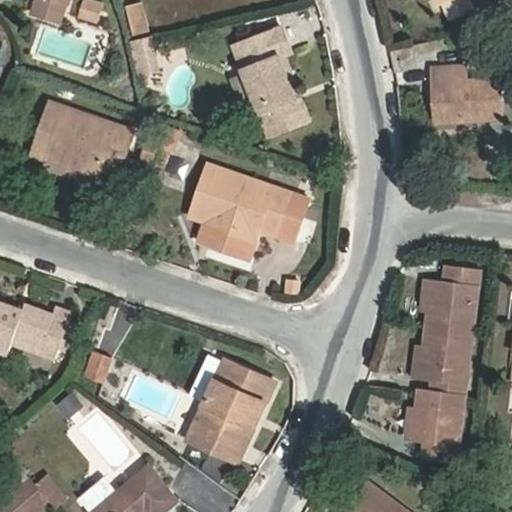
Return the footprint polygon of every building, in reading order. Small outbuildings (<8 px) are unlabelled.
[(60,16),(65,0),(34,0),(32,6),(60,16)] [(99,1),(96,0),(83,0),(80,11),(94,16),(99,1)] [(141,0),(138,0),(127,3),(131,22),(146,19),(141,0)] [(146,19),(131,22),(134,32),(148,28),(146,19)] [(312,119),(305,101),(300,104),(296,94),(301,92),(286,54),(294,50),(285,26),(236,46),(271,135),(312,119)] [(150,36),(131,41),(136,65),(156,61),(150,36)] [(467,69),(437,69),(440,122),(504,120),(502,83),(467,84),(467,69)] [(300,104),(305,101),(301,92),(296,94),(300,104)] [(37,151),(53,156),(102,173),(106,164),(123,170),(137,128),(54,101),(37,151)] [(154,169),(157,151),(176,154),(181,131),(168,128),(166,138),(147,134),(140,167),(154,169)] [(98,184),(102,173),(53,156),(49,168),(98,184)] [(212,167),(195,219),(211,223),(206,239),(217,243),(215,248),(254,260),(264,231),(299,242),(312,200),(277,188),(212,167)] [(435,459),(468,462),(473,400),(478,337),(481,290),(449,287),(448,303),(434,302),(432,333),(428,381),(441,382),(440,397),(427,396),(424,442),(436,443),(435,459)] [(2,292),(0,299),(25,307),(27,301),(2,292)] [(25,307),(0,299),(0,345),(11,350),(15,339),(58,353),(73,311),(58,305),(56,311),(27,301),(25,307)] [(104,384),(115,359),(95,350),(84,375),(104,384)] [(227,358),(200,419),(215,426),(206,445),(241,461),(258,423),(249,419),(258,397),(268,401),(277,380),(227,358)] [(59,402),(67,418),(85,409),(77,393),(59,402)] [(249,419),(258,423),(268,401),(258,397),(249,419)] [(215,426),(200,419),(191,439),(206,445),(215,426)] [(151,463),(95,511),(166,511),(182,498),(151,463)] [(411,511),(370,482),(348,511),(411,511)] [(19,487),(0,503),(0,511),(39,511),(41,511),(19,487)]
